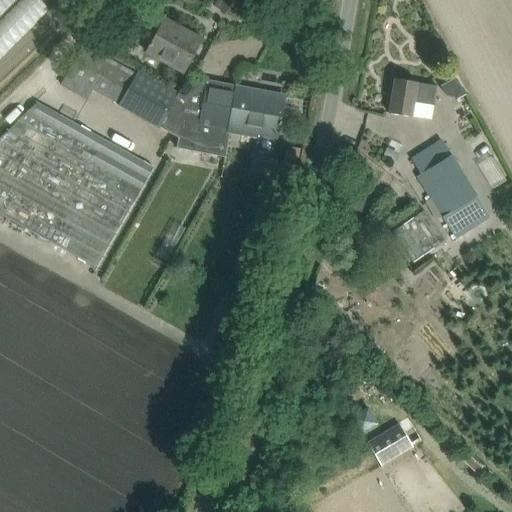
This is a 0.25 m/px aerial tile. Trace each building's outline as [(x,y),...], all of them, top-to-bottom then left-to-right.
[(218,0),(214,6),(237,21),(250,0),(218,0)] [(200,39),(164,19),(146,52),(182,72),(200,39)] [(235,92),(236,87),(207,81),(207,79),(193,76),(189,101),(137,70),(133,78),(80,48),(60,84),(87,99),(92,89),(118,104),(117,105),(158,128),(160,124),(173,132),(180,132),(177,147),(175,146),(124,237),(167,262),(226,156),(224,156),(229,131),(258,137),(256,149),(272,152),(273,147),(275,147),(275,145),(274,145),(278,125),(280,125),(280,121),(278,121),(283,96),(260,91),(259,96),(235,92)] [(394,79),(388,113),(411,117),(413,102),(433,105),(436,85),(416,82),(394,79)] [(0,137),(0,214),(96,268),(110,242),(153,167),(37,102),(0,137)] [(415,174),(455,238),(488,217),(441,140),(411,158),(419,172),(415,174)] [(301,148),(288,146),(285,166),(298,168),(301,148)] [(391,232),(412,263),(445,240),(424,210),(391,232)] [(398,424),(367,442),(380,464),(410,446),(398,424)]
